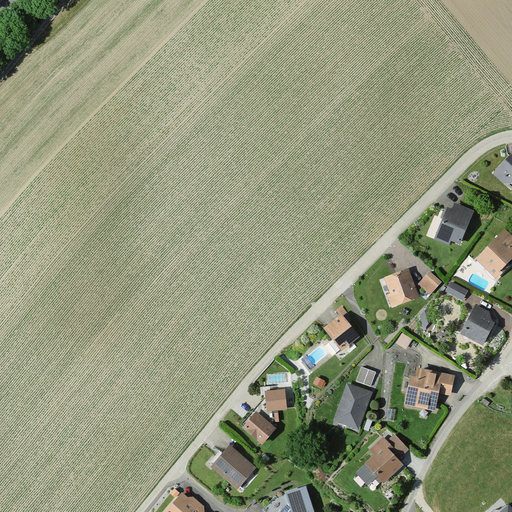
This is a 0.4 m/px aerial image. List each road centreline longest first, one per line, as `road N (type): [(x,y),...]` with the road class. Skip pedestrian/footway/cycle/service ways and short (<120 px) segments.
road 1 (residential): [(511,137),(473,154),(250,377),(141,511)]
road 2 (residential): [(511,362),(461,410),(405,511)]
